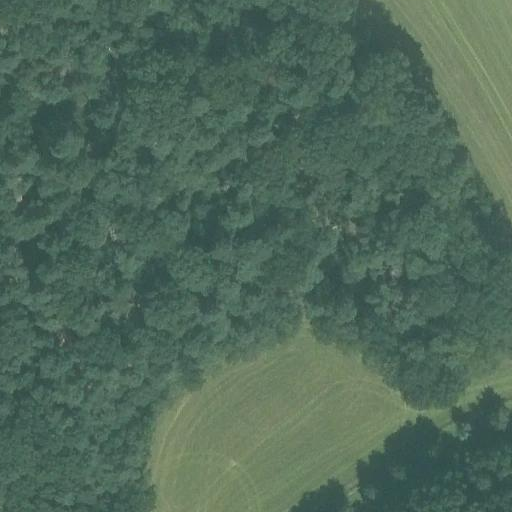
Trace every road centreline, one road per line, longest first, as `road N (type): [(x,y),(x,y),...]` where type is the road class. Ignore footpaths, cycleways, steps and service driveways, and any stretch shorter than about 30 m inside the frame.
road 1 (track): [(98,477),(178,272),(160,52),(138,0)]
road 2 (track): [(0,372),(98,477)]
